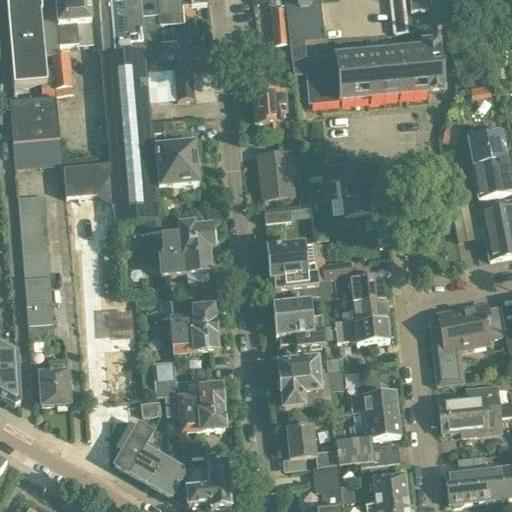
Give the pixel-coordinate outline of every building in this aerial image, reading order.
[(50,52),(44,0),(4,0),(13,90),(45,87),(43,61),(51,60),(50,52)] [(87,0),(44,0),(50,52),(58,51),(77,49),(76,42),(91,41),(87,0)] [(108,169),(62,172),(65,203),(95,200),(112,210),(113,228),(136,226),(158,224),(152,151),(150,127),(143,49),(139,0),(97,0),(102,57),(99,57),(107,158),(108,169)] [(139,0),(143,49),(159,47),(157,29),(154,0),(139,0)] [(154,0),(157,29),(181,27),(180,17),(181,17),(180,9),(179,0),(154,0)] [(179,0),(180,9),(206,7),(205,0),(179,0)] [(283,0),(278,1),(268,1),(270,14),(284,13),(283,0)] [(288,47),(303,46),(323,43),(317,0),(282,0),(283,0),(284,13),(288,47)] [(408,0),(410,15),(428,13),(430,27),(447,25),(443,0),(408,0)] [(403,4),(392,5),(392,8),(392,13),(404,12),(404,7),(403,4)] [(393,15),(393,21),(405,20),(405,14),(404,12),(392,13),(393,15)] [(284,13),(270,14),(273,51),(288,49),(288,47),(284,13)] [(405,21),(405,20),(393,21),(393,22),(394,29),(406,28),(405,21)] [(395,37),(407,36),(406,28),(394,29),(395,37)] [(175,37),(176,50),(178,73),(173,74),(176,106),(192,105),(185,32),(182,32),(175,37)] [(420,51),(333,59),(337,106),(444,96),(439,43),(419,45),(420,51)] [(303,46),(288,47),(288,49),(290,62),(290,63),(292,79),(305,78),(308,109),(337,106),(333,59),(332,59),(305,62),(303,46)] [(58,57),(58,51),(50,52),(51,60),(53,92),(70,90),(67,57),(58,57)] [(207,52),(192,53),(193,67),(208,66),(207,52)] [(287,52),(275,53),(276,64),(288,62),(287,52)] [(282,93),(277,94),(276,85),(270,81),(262,81),(250,82),(254,131),(265,131),(265,136),(279,135),(277,116),(284,116),(282,93)] [(9,105),(8,105),(12,148),(12,149),(24,148),(36,147),(47,146),(59,145),(55,102),(9,106),(9,105)] [(154,151),(164,150),(163,140),(186,137),(184,124),(150,127),(152,151),(154,151)] [(440,146),(452,150),(459,131),(447,127),(440,146)] [(495,200),(511,197),(499,131),(465,138),(477,203),(495,200)] [(61,162),(59,145),(47,146),(49,171),(62,170),(61,162)] [(49,171),(47,146),(36,147),(38,172),(49,171)] [(38,172),(36,147),(24,148),(26,173),(38,172)] [(194,147),(164,150),(154,151),(158,193),(198,189),(194,147)] [(26,173),(24,148),(12,149),(14,174),(26,173)] [(293,201),(288,157),(257,160),(261,204),(293,201)] [(107,158),(61,162),(62,170),(62,172),(108,169),(107,158)] [(347,168),(346,158),(339,159),(340,169),(347,168)] [(339,159),(332,160),(333,170),(340,169),(339,159)] [(333,170),(332,160),(325,161),(326,171),(333,170)] [(347,170),(327,173),(328,185),(340,183),(344,220),(374,217),(369,173),(348,175),(347,170)] [(511,197),(495,200),(505,263),(511,261),(511,197)] [(18,216),(44,214),(43,199),(17,201),(18,216)] [(299,210),(308,209),(307,199),(298,200),(299,210)] [(495,200),(477,203),(468,204),(472,223),(480,222),(488,266),(505,263),(495,200)] [(468,241),(466,205),(452,205),(454,242),(468,241)] [(262,214),(264,229),(290,226),(289,211),(262,214)] [(44,214),(18,216),(19,230),(45,228),(44,214)] [(171,223),(158,224),(136,226),(137,239),(172,235),(171,223)] [(45,228),(19,230),(21,244),(46,242),(45,228)] [(187,287),(207,285),(206,278),(209,277),(206,253),(211,253),(209,232),(192,233),(192,229),(178,230),(179,240),(162,242),(164,262),(158,262),(160,282),(187,279),(187,287)] [(314,246),(326,244),(325,238),(321,233),(313,234),(314,246)] [(70,268),(84,267),(83,238),(68,238),(70,268)] [(47,256),(46,242),(21,244),(22,258),(47,256)] [(279,251),(266,253),(269,284),(272,284),(273,297),(289,295),(290,305),(318,302),(316,285),(313,250),(304,251),(304,249),(279,251)] [(48,270),(47,256),(22,258),(23,272),(48,270)] [(380,279),(352,282),(349,265),(321,269),(323,284),(323,287),(333,286),(335,302),(349,301),(349,305),(383,301),(380,279)] [(49,284),(48,270),(23,272),(24,286),(49,284)] [(50,299),(49,284),(24,286),(25,300),(50,299)] [(323,287),(323,284),(316,285),(318,302),(318,304),(335,302),(333,286),(323,287)] [(50,299),(25,300),(26,314),(51,313),(50,299)] [(383,301),(349,305),(351,325),(333,327),(333,329),(385,323),(383,301)] [(192,319),(180,320),(177,306),(159,308),(162,323),(169,322),(172,360),(216,356),(212,312),(191,314),(192,319)] [(294,349),(295,354),(324,351),(323,345),(322,334),(311,335),(308,306),(271,310),(275,343),(278,342),(279,351),(294,349)] [(485,309),(452,316),(459,354),(488,349),(488,344),(502,341),(496,311),(486,313),(485,309)] [(108,313),(109,351),(132,350),(131,312),(108,313)] [(53,329),(51,313),(26,314),(27,330),(52,329),(53,329)] [(462,377),(459,354),(452,316),(436,319),(436,322),(432,323),(428,329),(434,381),(462,377)] [(388,346),(385,323),(333,329),(335,348),(355,345),(355,349),(388,346)] [(511,325),(501,328),(507,358),(511,357),(511,325)] [(52,329),(27,330),(28,342),(53,341),(52,329)] [(322,332),(322,334),(323,345),(332,344),(331,331),(322,332)] [(0,347),(0,402),(14,411),(19,407),(16,356),(0,347)] [(67,376),(65,376),(64,364),(48,366),(49,377),(38,378),(40,411),(69,409),(67,376)] [(330,408),(329,393),(327,378),(317,379),(315,364),(277,368),(282,413),(330,408)] [(176,400),(178,420),(180,439),(223,435),(219,391),(200,393),(199,385),(175,387),(173,367),(152,369),(155,402),(164,401),(176,400)] [(385,384),(385,373),(372,374),(373,385),(385,384)] [(498,411),(499,422),(511,419),(511,408),(511,407),(498,408),(497,400),(496,390),(463,393),(464,404),(436,406),(438,422),(469,419),(469,418),(485,415),(485,413),(498,411)] [(365,421),(397,418),(394,395),(349,400),(351,417),(364,416),(365,421)] [(176,400),(164,401),(166,421),(178,420),(176,400)] [(149,407),(150,421),(160,420),(158,406),(149,407)] [(150,421),(149,407),(139,408),(141,422),(150,421)] [(469,419),(438,422),(440,439),(460,436),(461,441),(500,437),(499,422),(498,411),(485,413),(485,415),(469,418),(469,419)] [(354,445),(345,446),(335,447),(337,471),(359,469),(359,473),(398,468),(396,449),(371,451),(371,444),(399,440),(397,418),(365,421),(366,427),(352,428),(354,445)] [(335,447),(345,446),(343,426),(332,427),(334,447),(335,447)] [(150,492),(166,464),(143,451),(152,437),(137,428),(113,470),(150,492)] [(336,469),(334,455),(315,457),(312,429),(284,432),(288,464),(314,462),(315,471),(336,469)] [(182,462),(190,461),(204,460),(203,446),(180,449),(182,462)] [(190,461),(182,462),(183,476),(184,476),(191,475),(190,461)] [(457,476),(483,473),(482,462),(456,466),(457,476)] [(182,473),(166,464),(150,492),(170,503),(186,511),(187,511),(184,476),(183,476),(182,476),(182,473)] [(191,475),(184,476),(187,511),(207,510),(207,511),(229,511),(225,469),(205,471),(205,474),(191,475)] [(511,469),(483,473),(457,476),(443,478),(445,493),(511,485),(511,469)] [(312,484),(338,482),(337,470),(311,472),(312,484)] [(375,511),(382,511),(407,509),(403,478),(372,482),(375,511)] [(339,494),(338,482),(312,484),(313,497),(319,496),(338,494),(339,494)] [(511,501),(511,485),(445,493),(447,509),(449,509),(452,511),(454,511),(460,511),(463,507),(511,501)] [(344,511),(345,511),(358,510),(356,492),(342,493),(344,511)] [(339,511),(338,494),(319,496),(320,511),(339,511)]
